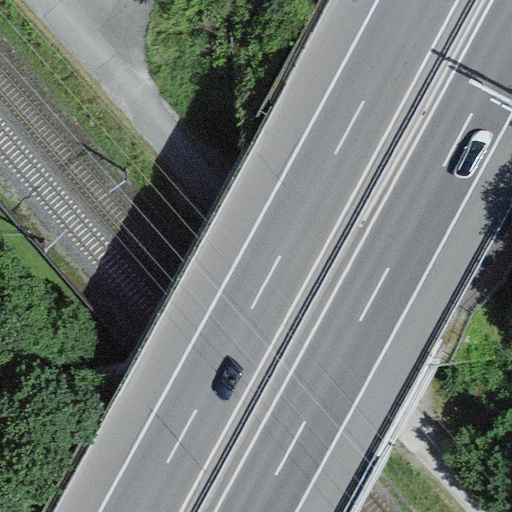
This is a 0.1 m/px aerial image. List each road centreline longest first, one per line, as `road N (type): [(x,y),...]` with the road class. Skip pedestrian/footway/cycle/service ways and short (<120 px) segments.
road 1 (motorway): [(417,0),(140,511)]
road 2 (motorway): [(256,511),(511,36)]
